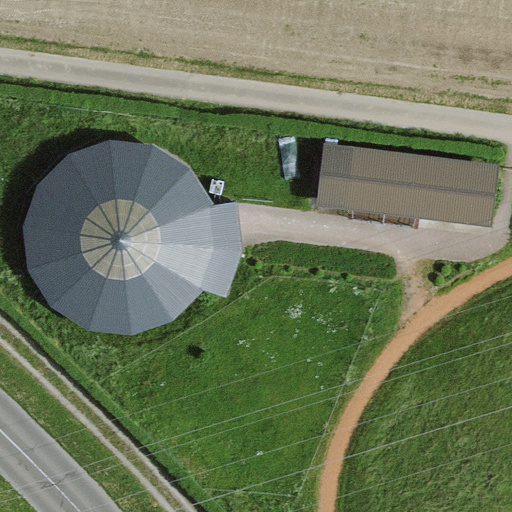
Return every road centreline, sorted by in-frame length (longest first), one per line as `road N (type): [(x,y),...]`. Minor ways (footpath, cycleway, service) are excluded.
road 1 (track): [(0,64),(511,132)]
road 2 (track): [(180,511),(0,326)]
